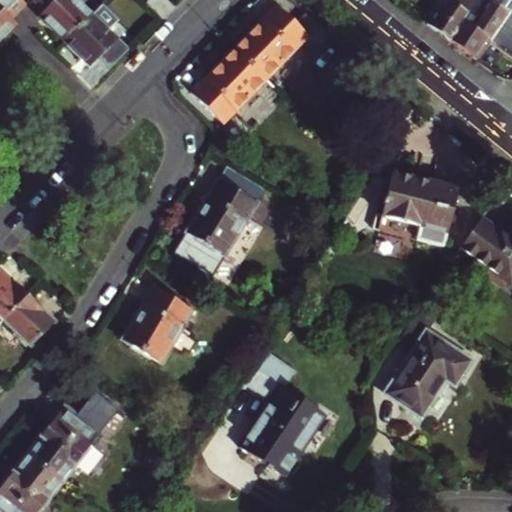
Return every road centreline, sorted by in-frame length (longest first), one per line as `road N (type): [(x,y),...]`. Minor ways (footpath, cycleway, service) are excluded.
road 1 (residential): [(0,418),(84,317),(168,181),(177,156),(173,125),(136,85)]
road 2 (residential): [(347,0),(499,130)]
road 3 (residential): [(0,221),(136,85)]
